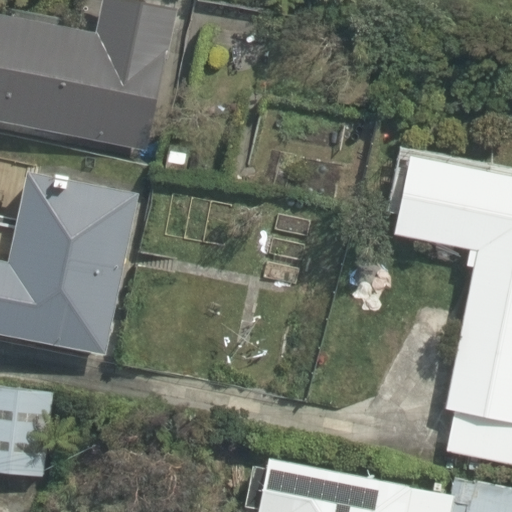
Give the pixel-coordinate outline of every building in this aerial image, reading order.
[(166,6),(139,0),(80,0),(76,21),(0,4),(0,126),(131,157),(166,6)] [(511,175),(396,157),(382,244),(468,257),(436,454),(511,466),(511,175)] [(146,193),(23,171),(16,215),(0,212),(0,342),(116,363),(146,193)] [(52,402),(0,393),(0,475),(39,482),(52,402)] [(247,511),(511,511),(511,492),(254,460),(247,511)]
